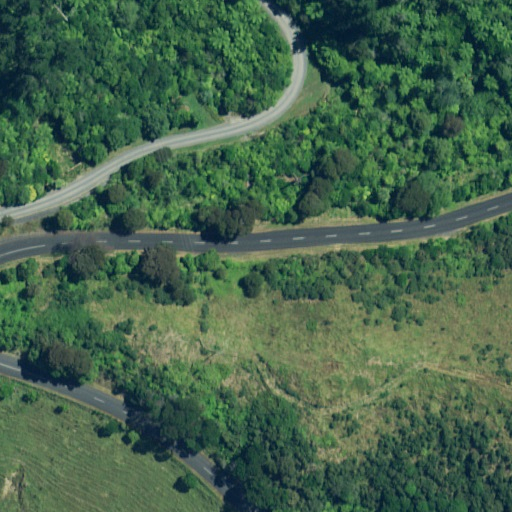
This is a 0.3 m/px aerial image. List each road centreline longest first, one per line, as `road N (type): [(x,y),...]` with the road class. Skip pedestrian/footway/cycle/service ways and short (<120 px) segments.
road 1 (unclassified): [(511,203),(422,230),(65,245),(0,255)]
road 2 (unclassified): [(0,362),(165,431),(256,511)]
